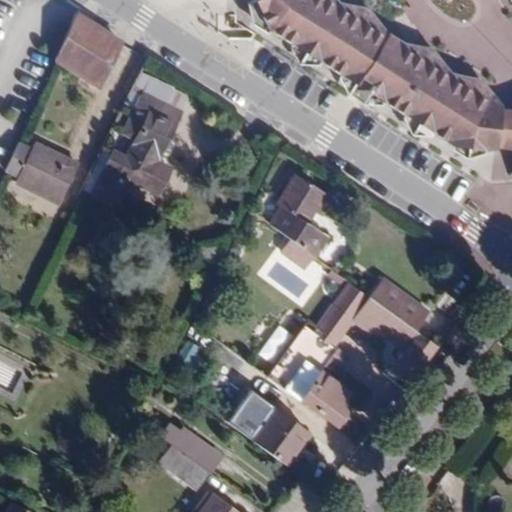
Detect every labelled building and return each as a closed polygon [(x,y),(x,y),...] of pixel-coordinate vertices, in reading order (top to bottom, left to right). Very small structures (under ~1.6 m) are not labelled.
[(383,40),(377,30),(361,18),(357,23),(334,7),(337,3),(333,0),(251,0),(260,17),(340,72),(343,69),(357,78),(383,40)] [(383,40),(371,7),(339,1),(337,3),(334,7),(357,23),(361,18),(377,30),(383,40)] [(99,90),(122,45),(76,15),(54,61),(99,90)] [(371,87),(397,48),(395,48),(383,40),(357,78),(371,87)] [(509,128),(479,107),(482,100),(448,77),(445,81),(421,66),(424,61),(410,51),(397,48),(371,87),(385,97),(383,101),(453,148),(466,149),(480,150),(494,150),(497,146),(509,128)] [(448,76),(432,49),(397,48),(410,51),(424,61),(421,66),(445,81),(448,77),(448,76)] [(509,128),(480,83),(448,76),(448,77),(482,100),(479,107),(509,128)] [(156,161),(179,113),(162,105),(171,88),(150,78),(121,134),(132,140),(124,157),(113,151),(103,170),(94,165),(80,192),(112,209),(125,182),(155,197),(169,168),(156,161)] [(179,113),(187,97),(171,88),(162,105),(179,113)] [(511,123),(509,128),(497,146),(494,150),(480,150),(466,149),(453,148),(504,166),(511,168),(511,123)] [(57,204),(76,165),(34,145),(31,150),(20,144),(6,172),(18,178),(15,184),(57,204)] [(307,225),(314,214),(325,195),(293,175),(274,206),(278,209),(268,226),(313,259),(326,237),(307,225)] [(321,218),(331,199),(325,195),(314,214),(321,218)] [(428,315),(381,281),(368,299),(415,333),(428,315)] [(415,333),(368,299),(350,323),(374,340),(379,334),(403,352),(389,371),(408,386),(436,349),(434,347),(415,333)] [(332,348),(350,323),(328,306),(310,331),(332,348)] [(320,372),(329,360),(330,358),(335,349),(332,348),(310,331),(302,325),(264,378),(334,428),(347,410),(340,404),(348,394),(320,372)] [(348,358),(335,349),(330,358),(343,366),(348,358)] [(286,467),(310,435),(274,409),(250,441),(286,467)] [(220,457),(185,432),(173,448),(209,473),(220,457)] [(194,492),(209,473),(173,448),(170,445),(157,463),(194,492)] [(196,511),(199,511),(211,497),(205,493),(193,509),(196,511)] [(233,511),(212,496),(211,497),(199,511),(233,511)] [(30,511),(10,502),(4,511),(30,511)]
